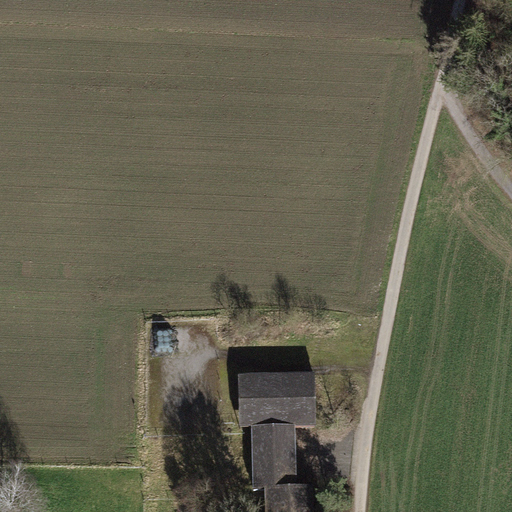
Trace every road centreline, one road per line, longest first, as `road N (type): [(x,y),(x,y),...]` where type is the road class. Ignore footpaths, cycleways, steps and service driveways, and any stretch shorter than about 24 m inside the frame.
road 1 (track): [(359,511),(385,342),(459,0)]
road 2 (track): [(511,186),(440,88)]
